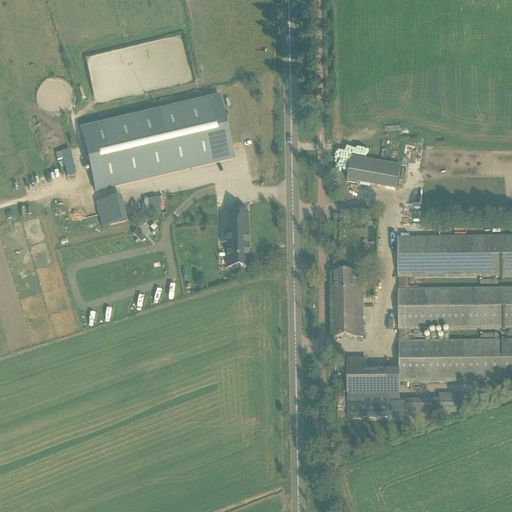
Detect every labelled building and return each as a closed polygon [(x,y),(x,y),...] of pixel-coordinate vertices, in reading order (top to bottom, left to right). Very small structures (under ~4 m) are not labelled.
[(219,97),(80,130),(94,192),(234,159),(219,97)] [(57,162),(63,161),(67,178),(76,175),(69,150),(55,154),(57,162)] [(352,158),(347,183),(397,191),(401,166),(352,158)] [(102,228),(126,223),(120,198),(97,204),(102,228)] [(248,214),(227,214),(227,228),(221,228),(222,245),(228,244),(229,269),(250,269),(248,214)] [(511,236),(407,239),(397,240),(398,279),(399,279),(399,292),(398,292),(399,331),(400,343),(399,343),(399,383),(409,383),(511,382),(511,340),(409,342),(409,332),(511,330),(511,288),(408,290),(408,280),(511,278),(511,236)] [(225,259),(215,259),(215,268),(225,268),(225,259)] [(354,274),(334,274),(335,338),(355,338),(354,274)] [(387,381),(347,381),(347,418),(388,418),(387,381)] [(391,401),(391,412),(405,412),(405,401),(391,401)] [(439,401),(406,401),(406,416),(439,415),(439,401)]
